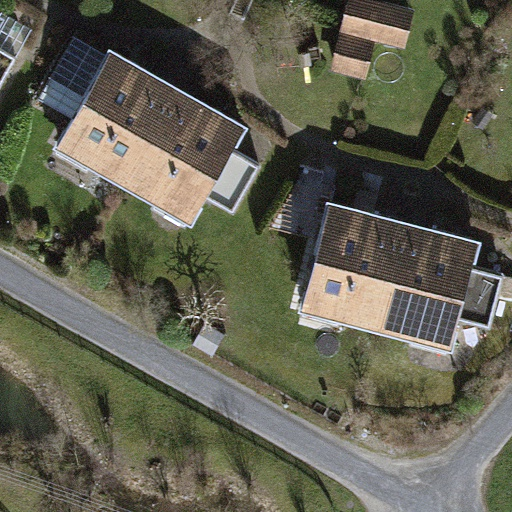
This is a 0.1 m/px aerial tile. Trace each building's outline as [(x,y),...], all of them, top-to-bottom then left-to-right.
[(355,0),(353,0),(331,81),(367,89),(377,49),(408,58),(416,19),(355,0)] [(0,24),(0,86),(36,21),(10,7),(0,24)] [(106,63),(56,160),(121,194),(171,96),(106,63)] [(239,132),(171,96),(121,194),(189,229),(239,132)] [(233,144),(218,185),(247,196),(263,155),(233,144)] [(334,208),(302,322),(373,342),(405,228),(334,208)] [(405,228),(373,342),(446,362),(477,248),(405,228)] [(482,258),(464,326),(492,333),(510,266),(482,258)]
